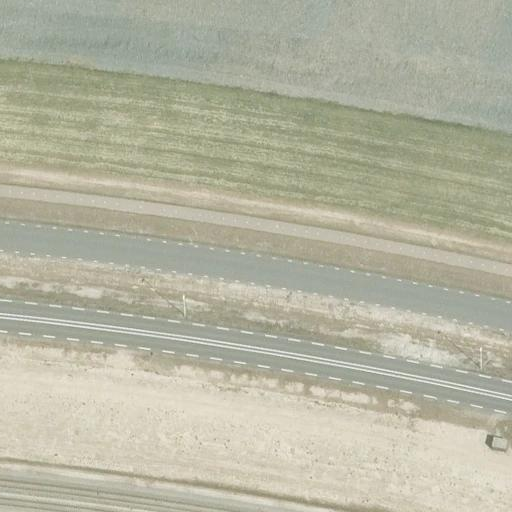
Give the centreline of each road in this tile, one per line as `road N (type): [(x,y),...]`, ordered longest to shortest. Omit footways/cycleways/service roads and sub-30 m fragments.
road 1 (secondary): [(511,400),(310,361),(0,318)]
road 2 (unclassified): [(511,315),(0,235)]
